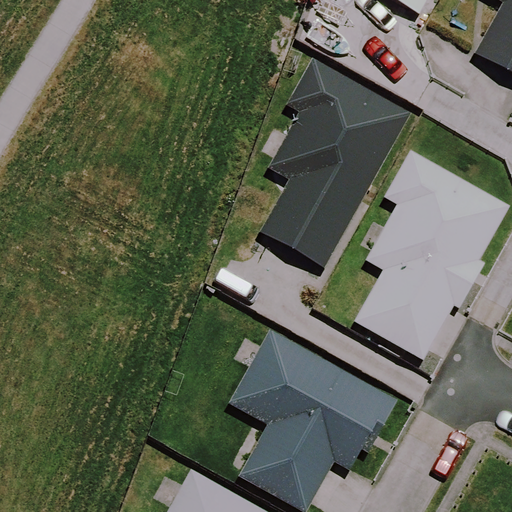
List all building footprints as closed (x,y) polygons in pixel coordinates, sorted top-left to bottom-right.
[(387,0),(422,19),(432,0),(387,0)] [(511,0),(493,0),(506,6),(477,58),(511,77),(511,0)] [(404,118),(310,67),(287,109),(302,118),(272,173),(292,183),(263,236),(322,268),(404,118)] [(385,233),(370,224),(357,248),(372,256),(367,264),(384,274),(356,325),(424,363),(430,353),(444,360),(462,326),(444,316),(451,304),(460,309),(482,268),(474,264),(504,209),(410,157),(385,202),(398,209),(385,233)] [(268,347),(248,336),(231,366),(251,377),(234,408),(267,427),(239,478),(300,511),(302,511),(331,462),(356,476),(395,406),(273,338),(268,347)] [(255,511),(193,477),(173,511),(255,511)]
